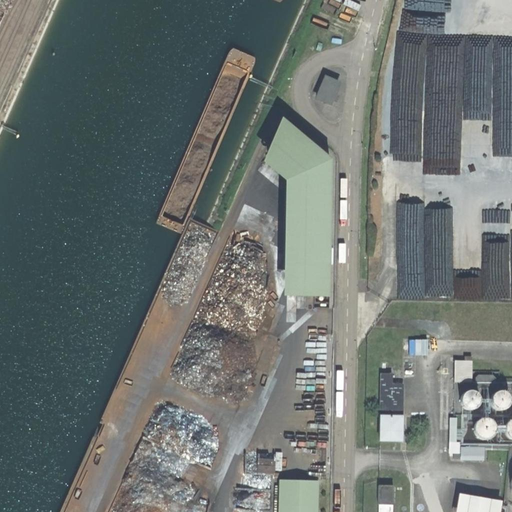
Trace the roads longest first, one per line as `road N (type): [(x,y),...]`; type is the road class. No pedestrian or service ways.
road 1 (residential): [(342,511),(350,144),(357,71),(377,0)]
road 2 (unknown): [(210,511),(279,319)]
road 3 (unknown): [(414,511),(419,351)]
road 4 (unknown): [(367,34),(329,51),(314,77),(315,112),(350,144)]
